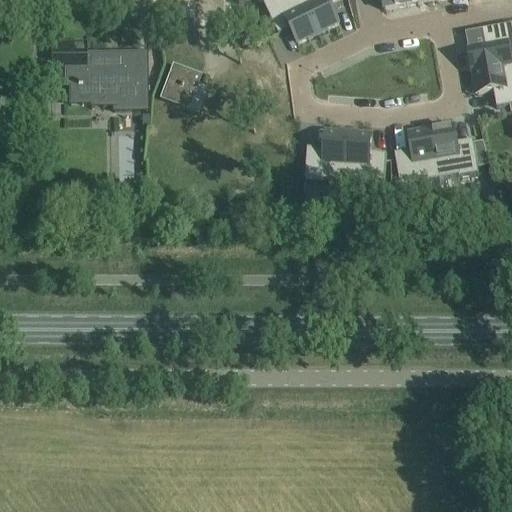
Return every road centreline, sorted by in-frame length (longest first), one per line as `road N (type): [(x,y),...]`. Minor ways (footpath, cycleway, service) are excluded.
road 1 (primary): [(0,329),(511,331)]
road 2 (unclassified): [(0,378),(511,378)]
road 3 (residential): [(435,25),(452,107),(298,110),(300,60),(363,42)]
